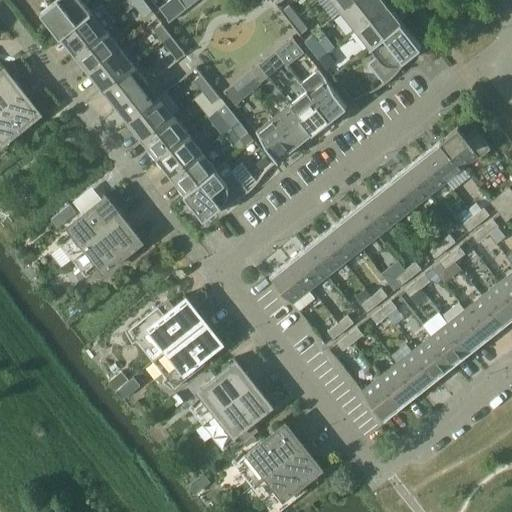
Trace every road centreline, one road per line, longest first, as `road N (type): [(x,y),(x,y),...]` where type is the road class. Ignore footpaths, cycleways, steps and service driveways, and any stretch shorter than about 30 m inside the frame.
road 1 (residential): [(511,372),(385,470),(217,277)]
road 2 (residential): [(217,277),(0,0)]
road 3 (residential): [(217,277),(492,61)]
